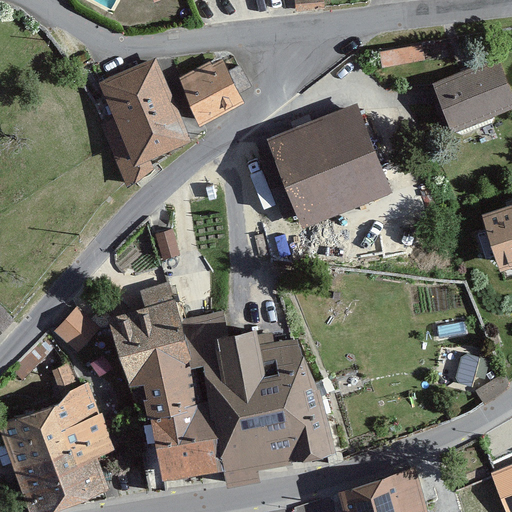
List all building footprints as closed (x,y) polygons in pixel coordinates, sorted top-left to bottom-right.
[(385,65),(426,56),(423,40),(381,49),(385,65)] [(101,125),(125,181),(152,170),(147,160),(193,140),(157,57),(99,82),(115,119),(101,125)] [(178,80),(201,126),(245,105),(222,58),(178,80)] [(483,121),(511,108),(511,89),(499,58),(466,72),(483,121)] [(451,135),(483,121),(466,72),(433,85),(451,135)] [(357,103),(266,139),(302,229),(392,193),(357,103)] [(511,205),(482,215),(501,273),(511,269),(511,205)] [(166,262),(186,257),(179,228),(158,233),(166,262)] [(121,307),(149,417),(160,413),(211,399),(201,363),(190,325),(181,293),(121,307)] [(0,342),(18,321),(0,302),(0,342)] [(103,328),(82,307),(58,331),(79,351),(103,328)] [(226,315),(190,325),(201,363),(212,360),(220,398),(228,418),(327,398),(310,339),(273,346),(268,326),(231,335),(226,315)] [(4,423),(21,470),(115,436),(93,384),(74,387),(63,403),(4,423)] [(228,418),(220,398),(211,399),(160,413),(173,479),(235,466),(228,418)] [(345,457),(327,398),(228,418),(235,466),(237,481),(345,457)] [(115,436),(21,470),(31,511),(48,511),(113,491),(104,457),(120,450),(115,436)] [(490,473),(506,511),(511,511),(511,464),(496,471),(490,473)] [(341,491),(346,511),(423,511),(411,471),(341,491)]
